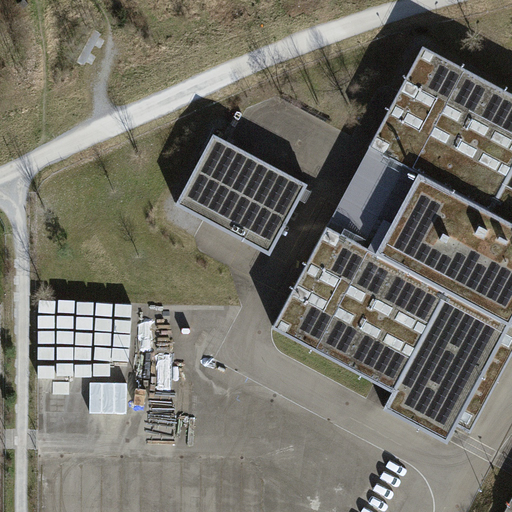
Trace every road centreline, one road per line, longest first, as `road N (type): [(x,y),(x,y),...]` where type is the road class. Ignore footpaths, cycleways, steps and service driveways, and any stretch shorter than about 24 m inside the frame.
road 1 (track): [(0,177),(313,36),(439,0)]
road 2 (track): [(18,511),(21,216),(3,176)]
